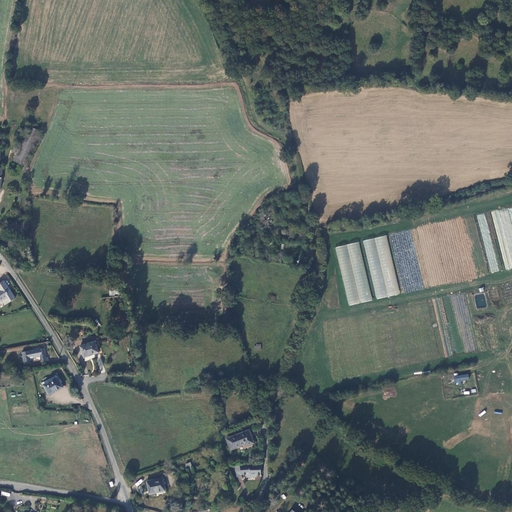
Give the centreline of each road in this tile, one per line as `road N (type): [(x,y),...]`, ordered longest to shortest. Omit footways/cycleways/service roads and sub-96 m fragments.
road 1 (track): [(511,500),(457,484),(293,378),(323,289),(323,228)]
road 2 (unclassified): [(0,255),(80,380),(126,502)]
road 3 (track): [(266,426),(256,382),(276,366),(313,277),(313,223)]
road 4 (track): [(507,358),(327,403)]
road 5 (track): [(405,0),(406,23),(511,44)]
road 6 (residential): [(0,484),(126,502)]
